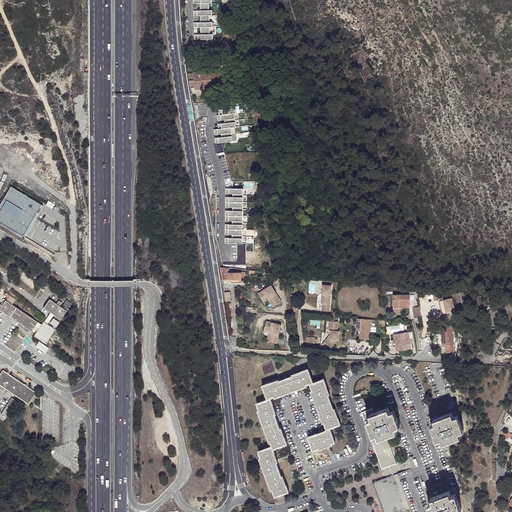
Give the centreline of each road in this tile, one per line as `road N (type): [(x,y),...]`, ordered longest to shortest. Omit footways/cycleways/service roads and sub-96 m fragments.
road 1 (motorway): [(101,0),(98,511)]
road 2 (motorway): [(120,511),(122,0)]
road 3 (tertiary): [(168,0),(220,348),(229,504)]
road 4 (tertiary): [(248,500),(174,0)]
road 5 (track): [(0,3),(64,157),(72,206)]
